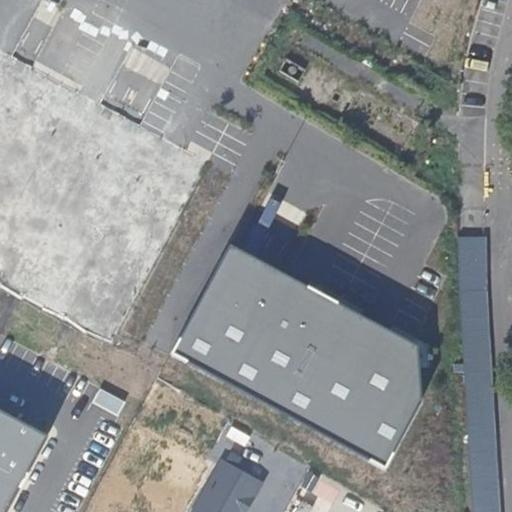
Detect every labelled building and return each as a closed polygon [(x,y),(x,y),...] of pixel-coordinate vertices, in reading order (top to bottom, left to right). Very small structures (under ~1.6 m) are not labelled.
[(213,166),(0,52),(0,282),(117,345),(213,166)] [(287,61),(280,73),(298,84),(305,72),(287,61)] [(461,238),(469,476),(484,476),(484,495),(497,495),(488,237),(461,238)] [(423,353),(237,253),(180,360),(393,475),(427,405),(423,353)] [(0,511),(17,511),(53,445),(0,416),(0,511)] [(248,511),(262,485),(217,462),(191,511),(248,511)]
